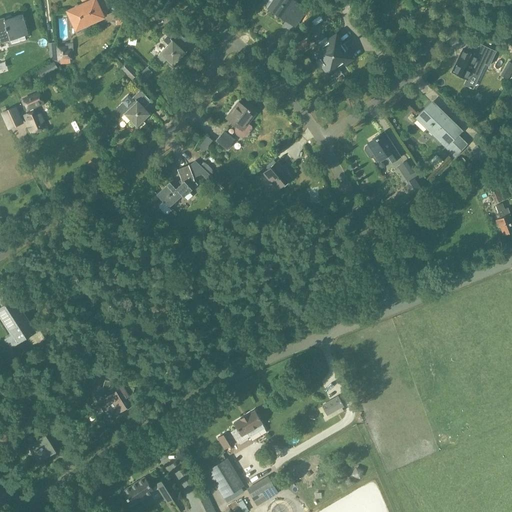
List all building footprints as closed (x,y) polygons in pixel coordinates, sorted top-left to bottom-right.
[(77,28),(93,21),(107,15),(109,8),(105,0),(87,0),(89,3),(69,12),(77,28)] [(139,0),(135,10),(141,13),(146,2),(140,0),(139,0)] [(289,0),(274,0),(268,9),(275,14),(276,12),(284,18),(289,11),(300,19),(307,9),(295,1),(294,3),(289,0)] [(318,22),(326,17),(322,11),(314,17),(318,22)] [(4,18),(0,19),(0,43),(11,40),(10,36),(27,31),(23,15),(5,20),(4,18)] [(168,46),(160,54),(173,66),(185,53),(180,48),(186,41),(170,26),(163,33),(167,36),(162,41),(168,46)] [(336,37),(314,52),(329,74),(351,59),(336,37)] [(457,63),(452,72),(468,80),(472,73),(479,76),(485,64),(489,66),(496,52),(476,42),(470,54),(466,52),(463,50),(461,52),(458,59),(459,59),(457,63)] [(68,46),(57,47),(58,61),(73,60),(72,49),(68,49),(68,46)] [(54,62),(38,72),(42,78),(58,69),(54,62)] [(511,73),(511,63),(509,62),(501,76),(508,80),(511,73)] [(138,75),(128,63),(122,69),(132,80),(138,75)] [(30,113),(23,116),(31,134),(46,127),(38,110),(34,111),(33,110),(45,104),(39,91),(23,99),(28,112),(30,111),(30,113)] [(128,95),(121,101),(125,105),(129,109),(124,114),(137,127),(150,114),(144,108),(150,103),(139,91),(133,97),(131,98),(128,95)] [(253,128),(247,124),(254,115),(238,103),(226,118),(237,127),(236,128),(235,130),(235,132),(236,134),(237,135),(239,137),(241,138),(244,138),(247,136),(253,128)] [(428,106),(416,119),(428,130),(430,128),(448,145),(446,147),(455,156),(467,144),(458,136),(462,131),(438,108),(434,112),(428,106)] [(2,113),(7,126),(21,119),(15,107),(2,113)] [(236,140),(225,131),(216,142),(227,150),(236,140)] [(372,157),(376,163),(388,156),(392,162),(400,157),(385,134),(369,144),(370,145),(366,147),(365,150),(370,156),(372,157)] [(429,187),(421,174),(420,174),(417,171),(418,170),(410,159),(403,163),(405,167),(410,176),(411,175),(414,179),(409,182),(417,195),(429,187)] [(463,165),(459,161),(459,160),(454,166),(459,170),(463,165)] [(170,182),(157,194),(164,202),(160,205),(160,208),(165,214),(168,214),(171,211),(169,207),(182,196),(183,198),(192,190),(198,185),(194,180),(194,179),(194,178),(208,173),(195,161),(189,166),(189,165),(188,165),(188,166),(178,170),(177,170),(180,178),(183,183),(176,189),(170,182)] [(277,162),(264,173),(278,190),(291,178),(277,162)] [(492,194),(496,204),(505,200),(501,190),(492,194)] [(444,203),(441,197),(430,204),(434,210),(437,209),(440,214),(449,209),(445,202),(444,203)] [(502,216),(502,218),(496,221),(499,228),(500,227),(504,236),(511,232),(511,223),(509,216),(511,215),(508,208),(505,209),(503,204),(496,206),(500,217),(502,216)] [(330,265),(335,262),(332,255),(327,258),(330,265)] [(35,334),(15,301),(0,310),(0,316),(13,337),(6,341),(11,349),(35,334)] [(93,394),(98,401),(109,419),(127,408),(123,403),(130,398),(121,383),(106,380),(103,388),(93,394)] [(21,406),(33,399),(28,391),(16,398),(21,406)] [(327,415),(344,406),(339,397),(322,407),(327,415)] [(229,430),(218,437),(225,449),(236,443),(235,440),(242,436),(247,433),(250,437),(265,428),(262,424),(263,423),(255,410),(248,415),(248,414),(241,418),(241,419),(234,423),(237,428),(230,432),(229,430)] [(43,431),(45,434),(28,445),(39,462),(56,452),(52,445),(59,440),(51,426),(43,431)] [(226,460),(208,471),(224,497),(243,486),(226,460)] [(352,475),(361,478),(364,470),(356,466),(352,475)] [(279,494),(268,476),(247,489),(258,506),(279,494)] [(132,506),(159,489),(168,503),(179,496),(167,478),(156,485),(157,486),(152,489),(145,478),(123,492),(132,506)] [(204,511),(215,511),(206,493),(197,497),(204,511)] [(246,506),(251,503),(247,496),(243,498),(246,506)] [(248,511),(249,511),(243,501),(238,504),(243,511),(248,511)]
